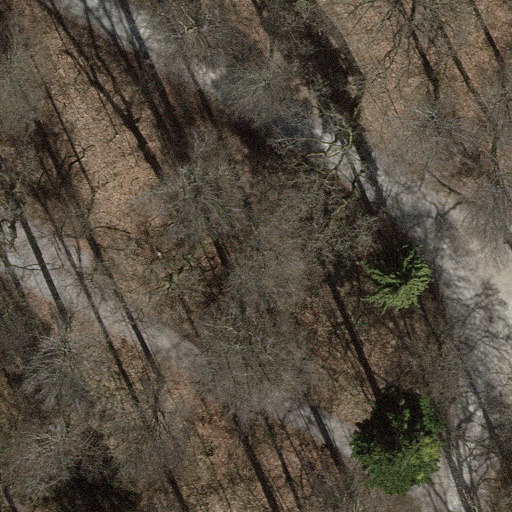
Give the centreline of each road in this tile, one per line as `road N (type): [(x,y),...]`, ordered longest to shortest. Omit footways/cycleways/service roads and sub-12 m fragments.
road 1 (track): [(0,248),(452,501)]
road 2 (track): [(511,267),(91,0)]
road 3 (track): [(511,319),(452,501)]
